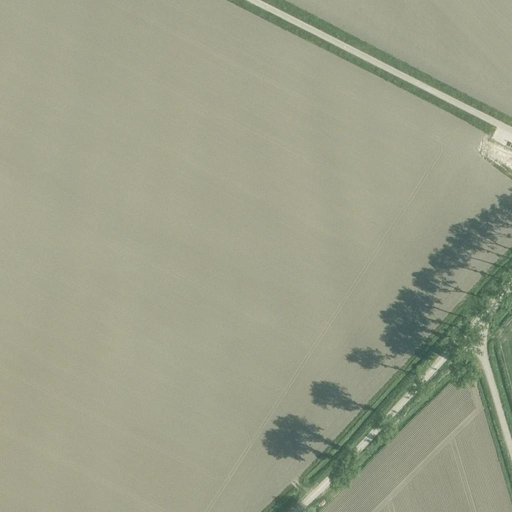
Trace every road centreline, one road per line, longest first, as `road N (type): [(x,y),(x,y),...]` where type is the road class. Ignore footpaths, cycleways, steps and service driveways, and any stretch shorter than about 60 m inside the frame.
road 1 (residential): [(511,132),(253,0)]
road 2 (unclassified): [(293,511),(453,348)]
